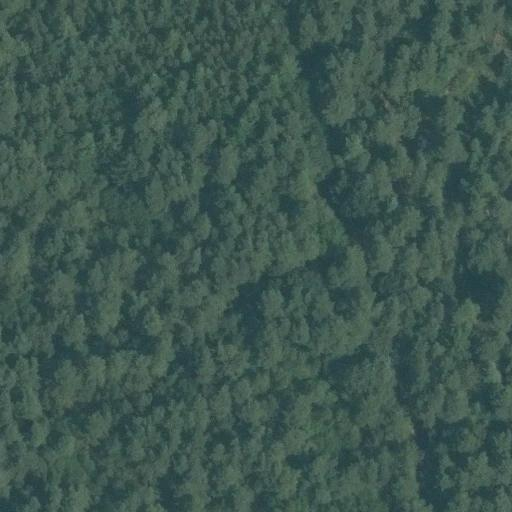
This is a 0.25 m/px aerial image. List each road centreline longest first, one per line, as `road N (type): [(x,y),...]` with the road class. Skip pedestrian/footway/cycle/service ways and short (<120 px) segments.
road 1 (track): [(0,398),(358,270),(353,250),(511,207)]
road 2 (track): [(276,0),(353,250)]
road 3 (track): [(431,511),(358,270)]
